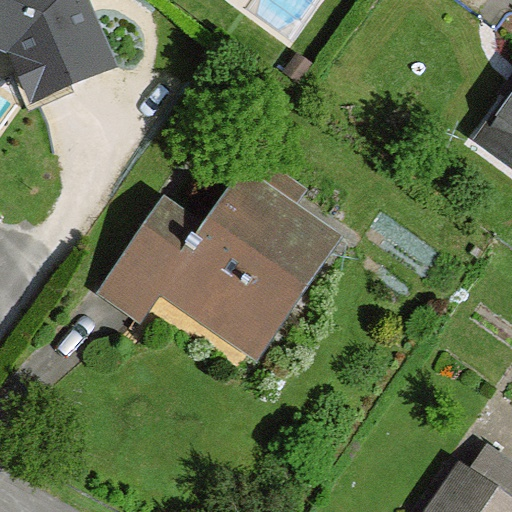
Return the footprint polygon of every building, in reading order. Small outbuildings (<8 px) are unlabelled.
[(0,0),(0,47),(11,52),(26,87),(61,72),(67,85),(103,70),(73,0),(0,0)] [(61,72),(26,87),(32,101),(67,85),(61,72)] [(511,101),(482,141),(511,163),(511,101)] [(262,166),(247,188),(280,211),(294,189),(294,186),(262,166)] [(145,307),(163,282),(252,342),(255,341),(325,243),(280,211),(247,188),(237,180),(193,240),(158,218),(110,285),(142,309),(145,307)] [(511,511),(511,477),(486,460),(468,486),(505,511),(511,511)] [(505,511),(468,486),(460,481),(438,511),(505,511)]
